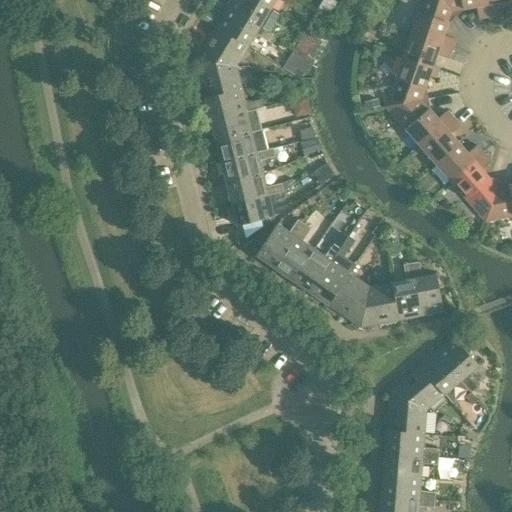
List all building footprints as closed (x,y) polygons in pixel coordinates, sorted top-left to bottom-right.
[(269,8),(255,0),(231,0),(227,8),(268,33),(279,14),(269,8)] [(292,0),(255,0),(269,8),(274,0),(282,0),(290,5),(292,0)] [(455,16),(440,0),(422,0),(411,35),(446,47),(450,37),(443,35),(448,22),(455,16)] [(486,11),(483,0),(440,0),(455,16),(462,9),(476,7),(477,13),(486,11)] [(483,0),(486,11),(477,13),(479,19),(489,17),(490,24),(500,22),(496,3),(509,0),(483,0)] [(268,33),(227,8),(216,27),(247,46),(254,34),(268,42),(272,35),(268,33)] [(235,66),(247,46),(216,27),(195,61),(235,66)] [(308,53),(318,38),(308,31),(288,60),(308,74),(317,60),(308,53)] [(446,47),(411,35),(403,56),(432,66),(433,65),(437,54),(449,59),(455,39),(450,37),(446,47)] [(439,67),(433,65),(432,66),(403,56),(386,107),(427,99),(425,89),(429,76),(435,78),(439,67)] [(241,91),(235,66),(195,61),(205,100),(241,91)] [(244,104),(241,91),(205,100),(210,121),(256,109),(262,108),(260,100),(244,104)] [(428,108),(427,99),(386,107),(421,147),(449,122),(443,115),(438,119),(428,108)] [(256,109),(210,121),(215,142),(252,132),(257,131),(261,130),(256,109)] [(435,164),(459,144),(451,135),(460,126),(447,111),(443,115),(449,122),(421,147),(435,164)] [(257,131),(252,132),(215,142),(220,163),(267,151),(261,130),(257,131)] [(479,157),(486,166),(491,161),(477,146),(468,154),(459,144),(435,164),(451,182),(479,157)] [(273,149),(267,151),(220,163),(226,184),(262,174),(259,161),(275,157),(273,149)] [(485,222),(499,182),(489,179),(481,170),(486,166),(479,157),(451,182),(485,222)] [(268,196),(283,192),(281,184),(266,188),(262,174),(226,184),(231,205),(268,196)] [(511,184),(509,185),(499,182),(485,222),(511,216),(511,184)] [(268,196),(231,205),(236,226),(241,225),(260,220),(273,217),(270,203),(268,196)] [(274,268),(304,224),(297,219),(288,232),(277,224),(255,256),(274,268)] [(292,281),(313,249),(303,242),(311,229),(304,224),(274,268),(292,281)] [(309,293),(340,248),(333,244),(324,257),(313,249),(292,281),(309,293)] [(327,305),(349,274),(337,266),(346,253),(340,248),(309,293),(327,305)] [(418,262),(410,263),(420,316),(443,312),(436,275),(421,278),(418,262)] [(420,316),(410,263),(402,264),(405,281),(392,283),(399,320),(420,316)] [(359,327),(368,287),(349,274),(327,305),(359,327)] [(399,320),(392,283),(368,287),(359,327),(399,320)] [(453,338),(436,352),(471,393),(477,387),(467,375),(477,366),(453,338)] [(471,393),(436,352),(420,366),(444,395),(454,386),(464,398),(470,394),(471,393)] [(444,395),(420,366),(390,392),(426,410),(444,395)] [(424,435),(426,410),(390,392),(386,432),(424,435)] [(423,448),(424,435),(386,432),(385,454),(437,458),(438,449),(423,448)] [(437,466),(437,458),(385,454),(383,475),(421,478),(422,465),(437,466)] [(420,492),(421,478),(383,475),(381,497),(435,501),(436,493),(420,492)] [(434,509),(435,501),(381,497),(379,511),(417,511),(418,508),(434,509)]
